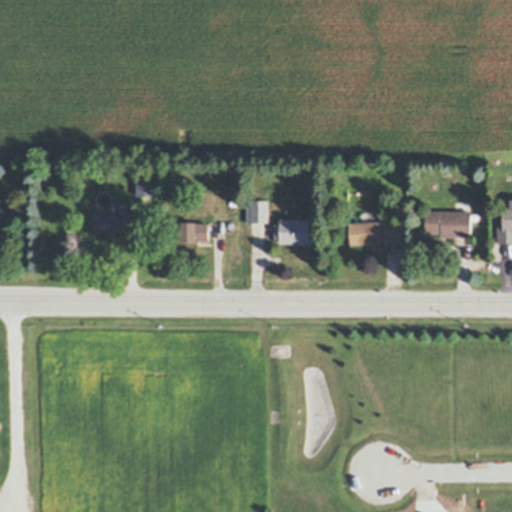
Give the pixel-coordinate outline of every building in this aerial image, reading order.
[(138,195),(138,178),(155,178),(155,195),(138,195)] [(239,198),(239,207),(229,207),(229,198),(239,198)] [(498,225),(498,226),(503,226),(503,208),(511,208),(511,198),(511,242),(498,242),(498,225)] [(503,198),(511,198),(511,208),(503,208),(503,198)] [(248,221),(248,200),(270,199),(270,221),(248,221)] [(471,213),(457,213),(456,213),(456,203),(471,203),(471,213)] [(97,213),(127,213),(128,212),(137,212),(138,232),(94,233),(94,213),(97,213)] [(456,213),(457,213),(471,213),(472,213),(472,220),(472,233),(458,233),(458,234),(443,234),(443,233),(443,230),(428,230),(428,213),(442,213),(443,213),(447,213),(456,213)] [(281,244),(281,239),(276,239),(275,224),(280,224),(280,219),(311,218),(311,243),(281,244)] [(406,220),(406,239),(389,239),(381,239),(381,242),(379,242),(366,242),(351,242),(350,220),(361,221),(363,221),(374,220),(386,220),(389,220),(393,220),(401,220),(406,220)] [(182,222),(209,221),(210,240),(182,241),(182,222)]
